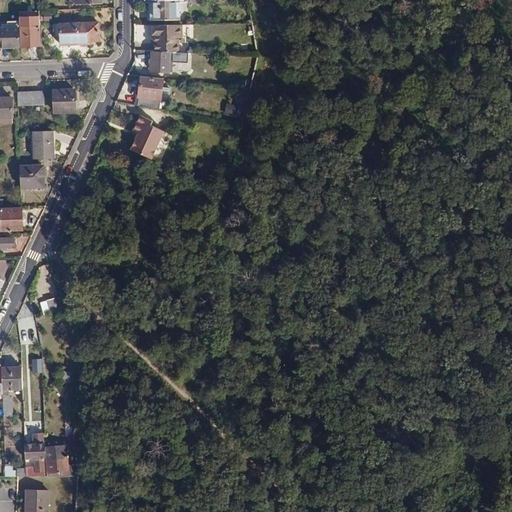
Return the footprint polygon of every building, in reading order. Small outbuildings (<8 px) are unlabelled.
[(181,1),(151,1),(152,19),(181,19),(181,1)] [(39,16),(19,16),(19,26),(20,45),(20,46),(40,45),(39,16)] [(98,21),(61,22),(61,42),(87,41),(87,39),(99,38),(98,21)] [(0,45),(20,45),(19,26),(0,26),(0,45)] [(175,26),(151,26),(151,34),(154,35),(154,52),(171,53),(171,38),(175,38),(175,26)] [(173,53),(171,53),(154,52),(152,52),(151,70),(169,72),(171,57),(173,57),(173,53)] [(163,80),(142,77),(138,99),(159,103),(163,80)] [(75,90),(54,90),(55,112),(76,111),(75,90)] [(44,91),(18,92),(18,105),(44,104),(44,91)] [(12,96),(0,96),(0,117),(13,117),(12,96)] [(158,110),(159,103),(138,99),(137,106),(158,110)] [(240,108),(227,106),(224,120),(237,123),(240,108)] [(153,122),(141,117),(134,132),(140,134),(133,151),(152,159),(164,132),(151,126),(153,122)] [(52,129),(34,130),(35,158),(53,157),(52,129)] [(45,164),(20,165),(20,184),(45,184),(45,164)] [(20,207),(0,207),(0,229),(21,228),(20,207)] [(0,245),(13,246),(12,237),(0,237),(0,245)] [(54,298),(46,300),(50,315),(59,312),(54,298)] [(34,317),(27,319),(29,333),(36,331),(34,317)] [(43,358),(32,358),(33,372),(43,372),(43,358)] [(22,366),(2,366),(2,382),(2,389),(13,389),(13,395),(17,395),(17,410),(23,410),(22,366)] [(4,415),(13,415),(13,398),(3,398),(4,415)] [(33,437),(24,437),(25,455),(31,455),(31,461),(25,461),(25,466),(26,476),(44,476),(42,427),(32,427),(33,437)] [(48,458),(46,458),(46,476),(68,476),(78,474),(78,463),(69,463),(68,444),(48,445),(48,458)] [(26,476),(25,466),(16,466),(16,470),(11,470),(11,466),(4,466),(5,474),(18,476),(26,476)] [(49,511),(49,491),(28,491),(27,511),(49,511)]
